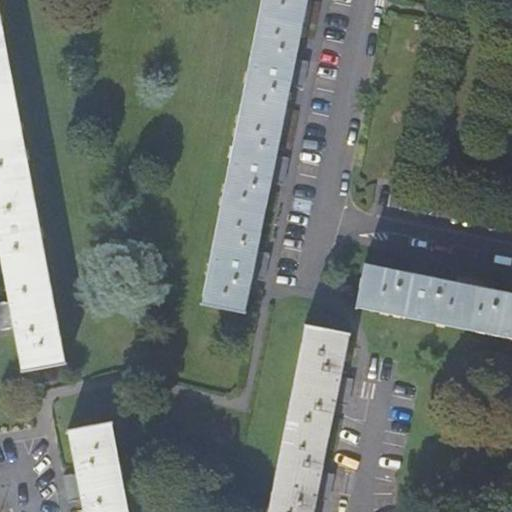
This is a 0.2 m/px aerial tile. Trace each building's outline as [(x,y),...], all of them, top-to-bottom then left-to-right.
[(4,0),(0,0),(0,260),(7,298),(14,336),(21,378),(34,376),(71,369),(4,0)] [(254,0),(194,306),(243,316),(251,272),(270,176),(292,59),(303,0),(254,0)] [(373,267),(356,264),(346,311),(511,345),(511,296),(417,277),(373,267)] [(347,338),(298,330),(264,511),(314,511),(341,369),(347,338)] [(130,511),(115,429),(72,435),(77,465),(85,511),(130,511)]
